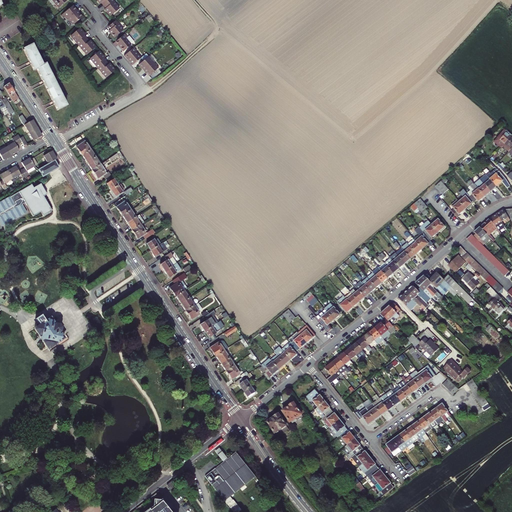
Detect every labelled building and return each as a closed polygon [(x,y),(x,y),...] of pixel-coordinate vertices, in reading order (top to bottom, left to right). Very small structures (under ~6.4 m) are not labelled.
[(105,8),(105,9),(107,11),(107,12),(110,16),(119,9),(111,0),(109,0),(103,5),(105,8)] [(77,10),(73,5),(62,14),(64,16),(67,19),(68,18),(73,24),(83,16),(80,12),(79,13),(78,13),(76,11),(77,10)] [(114,38),(123,30),(115,21),(108,27),(110,29),(108,30),(111,33),(114,38)] [(79,45),(86,39),(84,36),(85,36),(83,33),(79,28),(71,36),(79,45)] [(127,38),(124,34),(113,43),(116,46),(118,45),(123,51),(131,45),(126,38),(127,38)] [(86,39),(79,45),(86,55),(95,47),(92,43),(91,44),(89,41),(88,42),(86,39)] [(66,106),(56,85),(46,65),(45,64),(43,65),(32,44),(23,49),(34,71),(37,69),(57,110),(66,106)] [(136,51),(134,48),(124,56),(127,59),(127,58),(133,65),(140,58),(135,52),(136,51)] [(98,51),(90,59),(98,68),(105,62),(103,59),(104,59),(102,56),(98,51)] [(148,57),(138,65),(141,69),(142,68),(143,68),(145,70),(144,71),(149,76),(158,68),(154,63),(153,63),(148,57)] [(105,62),(98,68),(106,78),(115,71),(111,66),(110,66),(108,64),(107,65),(105,62)] [(4,86),(13,101),(18,98),(9,83),(4,86)] [(6,98),(2,100),(10,115),(14,112),(6,98)] [(24,125),(27,123),(22,115),(19,117),(24,125)] [(24,125),(29,133),(38,128),(33,120),(27,123),(24,125)] [(38,128),(29,133),(33,141),(43,135),(38,128)] [(504,144),(511,135),(505,129),(495,140),(502,146),(503,146),(504,144)] [(14,142),(6,147),(11,155),(19,151),(16,146),(19,144),(15,137),(12,139),(14,142)] [(76,147),(82,156),(91,150),(85,141),(76,147)] [(0,155),(3,160),(11,155),(6,147),(0,150),(0,155)] [(91,150),(82,156),(82,157),(83,156),(87,163),(95,157),(91,150)] [(52,151),(49,153),(44,156),(48,164),(54,160),(57,159),(52,151)] [(95,157),(87,163),(91,169),(90,170),(91,171),(100,165),(95,157)] [(22,169),(26,176),(28,175),(26,171),(34,167),(34,166),(30,159),(29,158),(21,163),(24,168),(22,169)] [(59,168),(54,160),(48,164),(38,169),(42,177),(59,168)] [(106,173),(100,165),(91,171),(97,179),(101,176),(104,180),(110,176),(107,172),(106,173)] [(8,171),(12,179),(20,175),(22,178),(26,176),(22,169),(19,171),(16,166),(8,171)] [(4,184),(12,179),(8,171),(0,174),(0,175),(3,180),(0,182),(0,183),(1,186),(3,189),(7,187),(4,184)] [(505,179),(501,173),(498,176),(494,172),(487,177),(488,178),(496,187),(505,179)] [(437,189),(443,184),(447,181),(445,178),(441,181),(435,187),(437,189)] [(482,182),(490,192),(496,187),(488,178),(482,182)] [(111,190),(117,186),(113,179),(106,184),(111,190)] [(474,184),(485,197),(490,192),(482,182),(480,180),(474,184)] [(478,202),(485,197),(474,184),(473,183),(469,186),(473,190),(468,195),(469,196),(474,202),(476,200),(478,202)] [(0,223),(2,226),(27,211),(22,204),(24,203),(30,213),(32,216),(40,212),(49,207),(43,197),(46,195),(40,184),(33,188),(31,185),(10,197),(2,201),(9,213),(0,218),(0,223)] [(120,184),(117,186),(111,190),(115,197),(122,193),(121,192),(124,190),(120,184)] [(437,189),(440,192),(446,187),(443,184),(437,189)] [(440,192),(442,195),(448,190),(446,187),(440,192)] [(457,200),(465,210),(474,202),(469,196),(467,198),(463,193),(456,199),(457,200)] [(416,207),(422,201),(420,199),(414,204),(416,207)] [(459,215),(465,210),(457,200),(450,205),(454,209),(451,211),(457,218),(460,216),(459,215)] [(2,201),(0,202),(0,218),(9,213),(2,201)] [(416,207),(419,210),(425,204),(422,201),(416,207)] [(115,208),(121,216),(130,210),(124,202),(115,208)] [(421,212),(427,207),(425,204),(419,210),(421,212)] [(49,207),(40,212),(42,216),(51,211),(49,207)] [(127,223),(135,218),(130,210),(121,216),(122,217),(127,223)] [(504,210),(497,214),(502,221),(505,219),(507,222),(510,220),(504,210)] [(503,223),(502,221),(497,214),(489,219),(497,229),(498,230),(500,229),(498,226),(503,223)] [(139,215),(135,218),(127,223),(131,230),(131,231),(140,225),(144,222),(139,215)] [(430,223),(438,232),(444,227),(438,219),(436,220),(435,219),(430,223)] [(480,227),(488,236),(497,229),(489,219),(480,227)] [(432,237),(438,232),(430,223),(429,222),(423,227),(425,230),(423,232),(429,240),(430,241),(433,238),(432,237)] [(142,236),(145,239),(154,234),(151,230),(146,233),(140,225),(131,231),(137,239),(142,236)] [(481,244),(482,245),(490,238),(488,236),(480,227),(474,232),(476,234),(473,236),(475,237),(477,240),(479,242),(481,244)] [(429,240),(423,232),(414,240),(416,242),(422,249),(428,244),(427,242),(429,240)] [(473,236),(472,234),(466,239),(472,245),(477,240),(475,237),(473,236)] [(146,244),(150,250),(158,246),(153,239),(146,244)] [(422,249),(416,242),(410,247),(416,254),(422,249)] [(158,246),(150,250),(155,257),(167,249),(162,243),(158,246)] [(416,254),(410,247),(404,252),(410,259),(416,254)] [(456,251),(463,257),(466,253),(460,247),(456,251)] [(404,264),(410,259),(404,252),(399,257),(404,264)] [(404,264),(399,257),(393,262),(399,268),(404,264)] [(464,264),(457,257),(449,265),(456,272),(464,264)] [(399,268),(393,262),(390,258),(384,263),(387,266),(393,273),(399,268)] [(176,263),(164,271),(169,278),(181,270),(176,263)] [(387,266),(384,263),(379,268),(381,271),(387,278),(393,273),(387,266)] [(379,268),(373,273),(381,283),(387,278),(381,271),(379,268)] [(468,282),(467,284),(473,290),(479,284),(476,281),(480,277),(477,274),(474,277),(468,271),(463,277),(468,282)] [(381,283),(373,273),(367,278),(376,288),(381,283)] [(444,280),(437,273),(429,281),(436,288),(439,290),(443,295),(445,293),(449,296),(453,291),(455,294),(457,292),(451,287),(450,286),(444,280)] [(169,288),(175,297),(184,291),(179,283),(185,278),(183,274),(172,281),(174,285),(169,288)] [(473,300),(448,275),(444,280),(450,286),(451,287),(457,292),(469,304),(473,300)] [(420,280),(435,294),(439,290),(436,288),(429,281),(424,276),(420,280)] [(367,278),(361,282),(370,293),(376,288),(367,278)] [(426,293),(431,298),(433,296),(435,294),(420,280),(415,283),(420,288),(426,293)] [(370,293),(361,282),(358,286),(361,289),(358,291),(364,298),(370,293)] [(488,304),(492,308),(498,302),(501,298),(487,284),(484,286),(495,297),(488,304)] [(359,302),(353,296),(348,290),(344,285),(340,289),(344,293),(345,293),(349,298),(347,300),(353,307),(359,302)] [(413,286),(408,290),(426,308),(428,306),(421,298),(426,293),(420,288),(417,290),(413,286)] [(473,298),(479,291),(476,289),(470,295),(473,298)] [(336,299),(342,294),(338,290),(333,294),(336,299)] [(424,310),(426,308),(408,290),(398,298),(410,310),(417,304),(424,310)] [(176,297),(180,304),(189,298),(184,291),(175,297),(176,297)] [(358,291),(353,296),(359,302),(364,298),(358,291)] [(353,307),(347,300),(342,294),(336,299),(335,299),(346,313),(353,307)] [(185,312),(194,306),(189,298),(180,304),(185,311),(184,311),(185,312)] [(309,303),(311,306),(317,301),(315,298),(309,303)] [(498,302),(492,308),(499,314),(505,308),(498,302)] [(389,306),(397,313),(400,310),(393,303),(389,306)] [(194,306),(185,312),(190,320),(199,314),(194,306)] [(380,314),(386,319),(392,325),(396,320),(393,317),(397,313),(389,306),(380,314)] [(328,307),(325,310),(334,320),(340,315),(334,307),(331,310),(328,307)] [(334,320),(325,310),(316,317),(328,332),(332,329),(328,325),(334,320)] [(199,324),(204,331),(215,324),(210,317),(215,314),(213,311),(203,318),(205,321),(199,324)] [(36,328),(34,329),(48,349),(57,343),(59,345),(61,345),(67,340),(68,339),(68,338),(62,329),(61,329),(59,325),(56,324),(55,325),(51,318),(50,319),(49,317),(47,317),(45,318),(45,320),(39,324),(38,323),(35,325),(35,327),(36,328)] [(374,329),(381,336),(393,326),(392,325),(386,319),(374,329)] [(220,330),(216,324),(215,324),(204,331),(209,338),(220,330)] [(235,326),(227,331),(229,335),(237,329),(235,326)] [(315,336),(309,328),(307,326),(298,333),(306,343),(315,336)] [(496,338),(500,335),(491,326),(487,329),(496,338)] [(368,333),(374,340),(377,344),(381,341),(384,344),(386,343),(383,339),(381,336),(374,329),(368,333)] [(306,343),(298,333),(295,336),(296,338),(293,341),(292,340),(290,342),(297,350),(306,343)] [(362,338),(368,345),(374,340),(368,333),(362,338)] [(412,345),(418,339),(413,335),(408,341),(412,344),(412,345)] [(356,343),(362,350),(365,348),(368,352),(369,351),(372,354),(374,352),(371,349),(368,345),(362,338),(356,343)] [(412,345),(416,348),(419,345),(428,353),(424,356),(428,360),(439,349),(430,341),(429,341),(425,338),(421,342),(418,339),(412,345)] [(209,348),(215,357),(224,351),(218,342),(209,348)] [(295,352),(297,350),(290,342),(281,349),(282,350),(290,360),(297,354),(295,352)] [(356,343),(350,348),(356,355),(359,359),(362,362),(363,360),(361,358),(365,354),(362,350),(356,343)] [(344,353),(350,360),(356,355),(350,348),(344,353)] [(284,365),(290,360),(282,350),(276,355),(284,365)] [(220,364),(229,358),(224,351),(215,357),(216,357),(220,364)] [(338,358),(344,365),(350,360),(344,353),(338,358)] [(279,370),(284,365),(276,355),(276,354),(270,359),(279,370)] [(279,370),(270,359),(268,356),(260,363),(266,372),(268,376),(269,378),(279,370)] [(224,370),(225,371),(234,365),(229,358),(220,364),(225,370),(224,370)] [(338,358),(332,363),(338,370),(344,365),(338,358)] [(456,362),(453,359),(445,368),(460,381),(462,381),(464,378),(464,376),(466,376),(468,376),(473,370),(469,366),(465,372),(462,369),(455,363),(456,362)] [(341,375),(341,374),(338,370),(332,363),(325,368),(331,376),(327,379),(330,384),(341,375)] [(239,374),(234,365),(225,371),(230,380),(239,374)] [(426,383),(435,376),(428,365),(418,373),(420,375),(426,383)] [(419,388),(426,383),(420,375),(418,373),(417,371),(416,371),(410,376),(413,380),(419,388)] [(400,377),(404,382),(412,393),(419,388),(413,380),(410,376),(407,379),(403,375),(400,377)] [(251,387),(246,380),(240,384),(244,391),(251,387)] [(450,381),(445,387),(448,390),(453,384),(450,381)] [(398,386),(406,397),(412,393),(404,382),(398,386)] [(392,391),(400,402),(406,397),(398,386),(392,391)] [(256,393),(251,387),(244,391),(249,398),(256,393)] [(310,403),(315,409),(324,401),(315,389),(304,398),(309,404),(310,403)] [(387,396),(394,406),(400,402),(392,391),(392,390),(385,395),(387,396)] [(375,393),(388,411),(394,406),(387,396),(383,398),(378,391),(375,393)] [(372,403),(381,415),(388,411),(375,393),(373,395),(377,400),(372,403)] [(324,401),(315,409),(322,418),(332,410),(324,401)] [(293,423),(297,420),(303,416),(294,402),(289,406),(289,407),(283,411),(284,414),(286,416),(290,422),(292,421),(293,423)] [(366,408),(375,420),(381,415),(372,403),(366,408)] [(368,425),(375,420),(366,408),(363,404),(360,406),(363,411),(359,413),(356,409),(353,411),(358,417),(361,415),(368,425)] [(435,409),(444,420),(450,415),(442,404),(435,409)] [(429,413),(438,424),(444,420),(435,409),(429,413)] [(332,410),(322,418),(330,428),(340,420),(332,410)] [(423,417),(432,429),(438,424),(429,413),(423,417)] [(278,433),(279,431),(286,426),(278,414),(273,417),(274,418),(267,422),(275,433),(276,433),(277,433),(278,433)] [(426,433),(432,429),(423,417),(417,422),(426,433)] [(340,420),(330,428),(335,434),(336,434),(338,437),(340,436),(347,429),(340,420)] [(411,426),(423,442),(425,441),(422,436),(426,433),(417,422),(411,426)] [(405,431),(413,442),(417,440),(420,444),(423,442),(411,426),(405,431)] [(347,429),(340,436),(347,445),(355,439),(347,429)] [(399,435),(408,447),(410,451),(416,447),(413,442),(405,431),(399,435)] [(459,441),(466,436),(463,433),(457,438),(459,441)] [(393,439),(401,451),(402,452),(408,447),(399,435),(393,439)] [(355,439),(347,445),(345,447),(350,453),(348,455),(350,458),(352,457),(363,448),(355,439)] [(394,456),(401,451),(393,439),(386,444),(394,456)] [(216,451),(224,462),(228,459),(220,448),(216,451)] [(363,448),(352,457),(359,467),(370,458),(363,448)] [(224,462),(205,478),(224,502),(232,511),(239,511),(241,510),(231,497),(256,477),(236,452),(228,459),(224,462)] [(370,458),(359,467),(367,476),(378,467),(370,458)] [(412,466),(406,470),(408,473),(410,475),(416,472),(412,466)] [(378,467),(367,476),(369,479),(372,476),(378,483),(386,477),(378,467)] [(386,477),(378,483),(383,490),(386,493),(394,487),(386,477)] [(172,492),(178,488),(173,481),(172,480),(166,485),(172,492)] [(380,493),(383,490),(378,483),(375,486),(380,493)] [(168,508),(163,500),(158,499),(157,504),(148,511),(172,511),(169,507),(168,508)]
